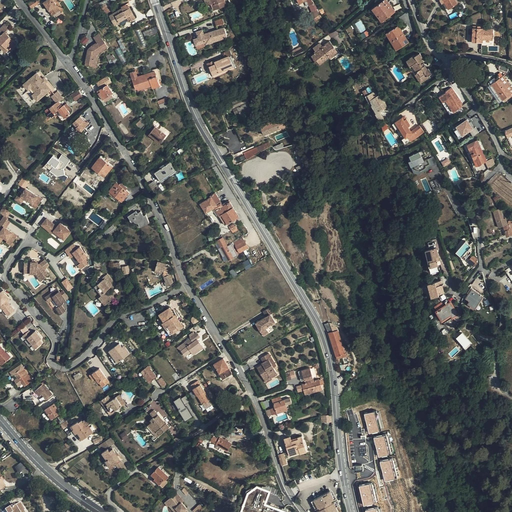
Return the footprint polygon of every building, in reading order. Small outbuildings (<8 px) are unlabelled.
[(53,0),(47,0),(48,1),(44,3),(52,14),(59,10),(55,3),(53,0)] [(315,3),(312,0),(306,0),(312,12),(315,10),(312,4),(315,3)] [(380,15),(378,16),(382,21),(395,11),(387,0),(383,0),(374,7),(380,15)] [(440,0),(442,3),(444,2),(448,8),(458,3),(456,0),(440,0)] [(318,8),(317,6),(315,3),(312,4),(315,10),(312,12),(310,12),(315,21),(322,17),(317,9),(318,8)] [(124,9),(123,7),(109,14),(114,23),(120,21),(121,23),(129,19),(130,20),(131,20),(136,18),(129,6),(124,9)] [(20,19),(16,16),(11,24),(15,26),(20,19)] [(355,23),(360,33),(366,30),(361,20),(355,23)] [(13,39),(10,37),(5,31),(9,27),(5,23),(0,28),(0,33),(1,35),(0,36),(0,43),(2,43),(8,50),(16,42),(13,39)] [(488,38),(493,38),(493,28),(489,28),(489,26),(486,26),(486,28),(481,27),(481,25),(473,25),(473,41),(483,41),(483,39),(488,39),(488,38)] [(399,48),(409,41),(405,36),(404,36),(398,26),(386,33),(391,41),(393,39),(399,48)] [(206,42),(206,43),(227,36),(224,27),(204,33),(202,29),(197,31),(198,37),(194,38),(196,45),(206,42)] [(371,33),(368,30),(361,34),(363,38),(371,33)] [(96,43),(91,46),(90,49),(87,49),(85,62),(93,63),(95,54),(98,52),(106,47),(98,34),(92,37),(96,43)] [(84,36),(80,42),(85,45),(88,39),(84,36)] [(332,52),(336,50),(329,41),(323,46),(320,42),(313,47),(315,50),(316,52),(315,53),(312,55),(316,60),(317,59),(320,63),(329,56),(330,57),(334,55),(332,52)] [(0,45),(6,52),(8,50),(2,43),(0,43),(0,45)] [(428,48),(427,47),(423,52),(428,57),(433,53),(428,48)] [(213,74),(234,65),(229,55),(232,54),(230,50),(223,52),(225,57),(215,61),(215,59),(210,61),(211,65),(210,66),(211,70),(213,74)] [(95,67),(98,52),(95,54),(93,63),(85,62),(84,65),(95,67)] [(406,60),(410,66),(412,65),(417,73),(415,74),(420,83),(428,77),(427,76),(431,74),(428,68),(427,68),(426,69),(424,66),(425,65),(425,64),(424,63),(424,62),(423,62),(421,58),(423,57),(420,53),(414,56),(406,60)] [(501,63),(499,69),(506,72),(507,72),(509,66),(501,63)] [(235,67),(234,65),(213,74),(214,77),(235,67)] [(152,85),(152,86),(153,87),(160,85),(159,80),(161,79),(160,71),(159,70),(159,69),(158,69),(156,69),(138,75),(136,70),(130,72),(136,89),(138,88),(138,89),(152,85)] [(46,83),(43,79),(37,73),(27,82),(32,87),(33,86),(39,92),(38,93),(42,98),(52,89),(46,83)] [(511,86),(504,76),(501,78),(511,92),(511,86)] [(511,92),(501,78),(492,84),(503,99),(511,92)] [(39,101),(42,98),(38,93),(39,92),(33,86),(32,87),(27,82),(24,84),(30,90),(33,88),(37,92),(34,95),(39,101)] [(104,98),(112,93),(113,92),(108,84),(97,90),(103,99),(104,98)] [(452,87),(446,91),(446,92),(439,97),(443,103),(446,101),(454,112),(463,106),(461,104),(459,100),(459,99),(452,87)] [(79,89),(71,94),(75,100),(83,95),(79,89)] [(57,101),(65,98),(59,91),(52,97),(57,101)] [(247,95),(231,103),(234,109),(236,113),(240,111),(243,116),(253,110),(251,106),(252,105),(250,101),(248,101),(248,100),(249,99),(247,95)] [(171,105),(168,96),(157,101),(161,109),(171,105)] [(379,119),(380,121),(385,119),(382,114),(385,112),(382,107),(386,105),(381,96),(377,98),(376,97),(368,101),(374,111),(372,112),(374,115),(376,114),(378,119),(379,119)] [(70,113),(68,110),(64,105),(62,106),(59,101),(54,104),(45,110),(48,114),(46,116),(48,119),(60,110),(65,117),(70,113)] [(454,112),(446,101),(443,103),(442,103),(450,115),(454,112)] [(88,124),(86,122),(80,116),(73,122),(77,126),(76,127),(81,132),(81,131),(85,136),(89,132),(84,127),(88,124)] [(278,121),(281,125),(286,123),(284,118),(277,117),(278,121)] [(404,119),(403,117),(393,124),(396,129),(400,127),(406,137),(408,136),(411,140),(425,131),(421,125),(412,130),(409,125),(410,124),(410,123),(410,122),(407,117),(404,119)] [(278,121),(270,120),(260,124),(262,129),(268,127),(270,131),(281,127),(281,125),(278,121)] [(467,120),(453,130),(459,139),(470,132),(473,136),(477,133),(467,120)] [(154,123),(149,129),(152,131),(151,133),(162,142),(168,134),(154,123)] [(100,143),(104,140),(98,133),(94,137),(100,143)] [(256,147),(259,152),(272,145),(269,141),(256,147)] [(468,147),(477,165),(485,162),(478,148),(482,147),(480,142),(468,147)] [(247,159),(259,152),(256,147),(244,152),(247,159)] [(424,163),(420,153),(410,158),(412,163),(410,164),(412,169),(424,163)] [(59,178),(70,160),(62,154),(59,159),(52,155),(44,168),(59,178)] [(103,172),(106,174),(109,170),(110,170),(113,166),(100,156),(92,166),(101,173),(103,172)] [(448,158),(441,162),(444,167),(451,163),(448,158)] [(170,161),(155,172),(161,180),(176,169),(170,161)] [(24,188),(29,182),(22,178),(18,184),(24,188)] [(156,178),(151,182),(153,186),(151,187),(153,191),(161,186),(156,178)] [(110,191),(121,200),(123,200),(129,192),(126,189),(120,184),(116,182),(110,190),(110,191)] [(20,190),(15,198),(25,204),(25,203),(28,199),(36,205),(41,197),(26,188),(23,192),(20,190)] [(120,201),(121,200),(110,191),(109,192),(120,201)] [(222,214),(227,223),(239,215),(229,200),(223,204),(215,192),(210,195),(211,197),(200,203),(206,212),(214,207),(219,215),(222,214)] [(126,204),(135,198),(131,194),(124,202),(126,204)] [(45,200),(41,197),(36,205),(35,206),(39,209),(45,200)] [(28,199),(25,203),(33,209),(35,206),(36,205),(28,199)] [(4,206),(0,210),(0,212),(7,217),(11,210),(4,206)] [(504,225),(507,236),(511,233),(511,220),(508,221),(509,222),(507,223),(506,217),(504,218),(501,208),(493,211),(498,227),(504,225)] [(138,213),(136,210),(129,215),(132,220),(136,218),(137,220),(138,220),(139,220),(141,225),(149,222),(146,214),(144,215),(141,211),(138,213)] [(225,224),(227,223),(222,214),(219,215),(225,224)] [(10,220),(4,216),(0,221),(0,234),(12,242),(17,235),(6,227),(10,220)] [(57,225),(47,217),(41,223),(47,228),(49,225),(54,230),(63,238),(70,231),(60,222),(57,225)] [(113,225),(104,232),(107,235),(116,228),(113,225)] [(11,244),(12,242),(0,234),(0,241),(1,241),(2,239),(11,244)] [(223,237),(216,240),(222,250),(228,260),(240,253),(240,252),(243,250),(249,247),(243,236),(234,242),(228,246),(224,240),(223,237)] [(74,243),(66,249),(70,254),(71,254),(73,256),(76,254),(82,262),(79,264),(83,268),(89,263),(87,256),(88,255),(81,246),(78,248),(74,243)] [(465,244),(456,255),(465,262),(471,255),(471,253),(472,253),(472,252),(471,251),(471,250),(471,249),(465,244)] [(425,249),(429,263),(430,262),(432,267),(441,264),(436,246),(425,249)] [(478,259),(473,255),(468,261),(474,266),(477,262),(476,261),(478,259)] [(257,262),(253,256),(232,269),(236,275),(257,262)] [(49,264),(45,259),(39,263),(38,262),(38,261),(36,261),(32,261),(31,260),(31,261),(24,260),(24,267),(30,268),(31,269),(31,272),(35,272),(41,280),(48,275),(43,268),(49,264)] [(163,272),(163,274),(166,281),(165,282),(167,286),(174,283),(170,274),(171,274),(169,269),(165,268),(165,266),(166,263),(157,261),(155,269),(163,272)] [(123,275),(130,274),(129,266),(122,267),(123,275)] [(107,273),(101,278),(102,279),(94,285),(102,295),(101,295),(101,296),(108,303),(118,295),(115,291),(110,295),(107,291),(110,288),(111,290),(117,285),(107,273)] [(61,282),(68,292),(73,287),(67,278),(61,282)] [(438,302),(441,300),(439,295),(439,293),(444,292),(441,280),(428,283),(432,299),(429,300),(431,306),(433,305),(438,302)] [(470,301),(468,304),(476,309),(484,298),(473,290),(467,299),(470,301)] [(54,291),(47,296),(50,301),(55,297),(60,305),(57,307),(61,313),(66,309),(62,304),(67,300),(60,291),(56,294),(54,291)] [(2,294),(0,295),(0,305),(1,306),(0,307),(0,308),(4,313),(6,311),(11,317),(15,312),(7,304),(6,302),(8,301),(2,294)] [(105,305),(108,303),(101,296),(98,298),(105,305)] [(441,300),(438,302),(441,307),(437,310),(444,322),(458,314),(447,296),(441,300)] [(175,320),(177,319),(180,317),(177,311),(173,313),(169,307),(159,314),(163,321),(161,322),(164,327),(166,327),(168,330),(166,332),(169,335),(180,327),(175,320)] [(272,312),(269,307),(262,311),(265,316),(264,317),(265,318),(262,320),(261,318),(255,323),(261,332),(266,329),(265,327),(274,322),(269,314),(272,312)] [(460,317),(458,314),(444,322),(446,325),(460,317)] [(329,331),(337,357),(339,356),(342,355),(346,354),(347,354),(338,328),(335,324),(332,322),(329,321),(324,323),(329,331)] [(31,331),(25,337),(28,341),(30,339),(36,345),(36,346),(39,350),(45,343),(42,340),(44,338),(38,331),(34,334),(31,331)] [(197,339),(199,337),(197,333),(190,338),(193,342),(197,339)] [(462,342),(460,344),(465,349),(471,343),(466,338),(462,335),(458,338),(462,342)] [(193,342),(190,338),(185,341),(189,348),(183,352),(187,358),(194,354),(195,354),(203,347),(197,339),(193,342)] [(108,352),(117,364),(130,354),(124,346),(122,347),(119,344),(108,352)] [(0,362),(2,365),(11,357),(6,352),(0,346),(0,362)] [(269,352),(261,356),(264,361),(265,363),(266,364),(264,365),(263,363),(257,367),(264,379),(270,375),(271,377),(278,373),(274,366),(276,364),(269,352)] [(223,378),(232,373),(223,358),(214,364),(223,378)] [(32,380),(21,364),(10,372),(13,375),(16,373),(19,377),(15,380),(19,386),(23,383),(26,386),(30,383),(29,383),(32,380)] [(150,366),(149,367),(148,366),(142,370),(145,374),(146,373),(151,380),(156,376),(151,369),(151,368),(150,366)] [(305,394),(322,389),(321,384),(319,379),(319,378),(315,379),(311,367),(301,370),(304,379),(308,378),(309,381),(302,383),(302,384),(304,389),(305,394)] [(91,374),(102,388),(110,382),(99,368),(91,374)] [(162,387),(167,384),(162,377),(157,381),(162,387)] [(190,392),(196,387),(195,386),(199,383),(196,378),(185,385),(183,383),(180,384),(184,390),(187,388),(190,392)] [(45,401),(51,396),(43,386),(42,387),(41,386),(34,392),(38,397),(41,395),(45,401)] [(111,412),(114,410),(122,405),(116,397),(112,400),(108,395),(100,401),(102,404),(104,402),(105,404),(106,404),(111,412)] [(174,401),(184,421),(195,416),(184,396),(174,401)] [(115,412),(114,410),(111,412),(106,404),(105,404),(104,402),(102,404),(110,414),(110,415),(111,415),(112,414),(115,412)] [(51,418),(61,413),(55,403),(46,409),(51,418)] [(285,403),(274,406),(275,407),(270,408),(272,414),(288,409),(285,403)] [(154,409),(150,413),(153,417),(154,417),(155,418),(158,415),(154,409)] [(374,412),(364,414),(368,434),(379,432),(374,412)] [(151,422),(149,424),(156,432),(157,431),(160,434),(166,429),(169,426),(166,423),(164,424),(163,423),(164,422),(158,415),(155,418),(154,417),(153,417),(150,420),(151,422)] [(61,423),(60,424),(64,429),(70,425),(66,420),(65,421),(61,423)] [(93,432),(91,428),(88,429),(86,426),(83,420),(82,420),(79,422),(78,421),(71,426),(76,433),(78,432),(83,439),(93,432)] [(157,437),(160,434),(157,431),(156,432),(149,424),(147,425),(157,437)] [(218,436),(217,437),(213,435),(210,440),(216,443),(216,444),(227,450),(231,443),(218,436)] [(298,449),(300,451),(300,453),(306,450),(301,435),(297,437),(297,436),(291,438),(290,436),(284,439),(288,452),(298,449)] [(386,435),(374,437),(377,458),(389,456),(386,435)] [(117,441),(113,436),(105,441),(109,446),(117,441)] [(105,441),(98,446),(100,450),(109,446),(105,441)] [(103,452),(108,459),(112,466),(116,464),(122,472),(126,469),(126,467),(117,455),(116,453),(112,447),(109,449),(108,448),(103,452)] [(284,453),(278,455),(281,466),(287,464),(284,453)] [(384,482),(396,479),(392,459),(379,462),(384,482)] [(155,460),(150,464),(155,469),(158,467),(160,465),(155,460)] [(14,468),(19,473),(25,468),(20,462),(14,468)] [(165,479),(168,476),(158,467),(155,469),(151,474),(155,477),(154,479),(160,484),(165,479)] [(371,484),(359,486),(363,507),(375,505),(371,484)] [(177,492),(170,497),(173,501),(172,501),(177,508),(180,511),(181,511),(185,508),(187,507),(180,499),(182,498),(177,492)] [(337,511),(331,493),(311,500),(315,511),(337,511)] [(12,505),(5,509),(6,511),(25,511),(24,510),(25,510),(21,503),(20,502),(16,505),(15,505),(15,506),(14,507),(12,505)]
